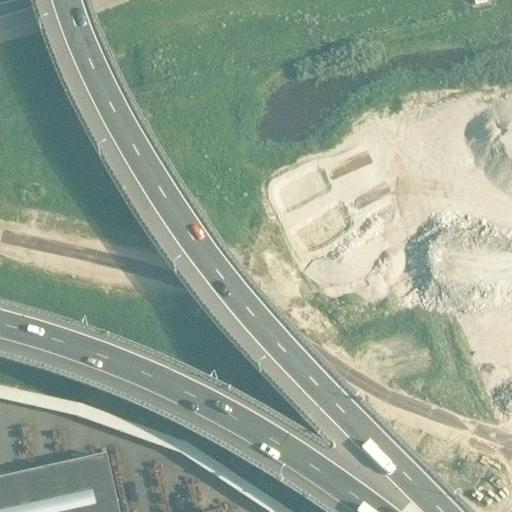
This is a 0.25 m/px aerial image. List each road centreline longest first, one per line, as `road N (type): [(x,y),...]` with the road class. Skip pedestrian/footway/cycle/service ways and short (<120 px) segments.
road 1 (motorway): [(64,0),(115,124),(187,241),(427,511)]
road 2 (motorway): [(0,338),(100,369),(214,420),(357,511)]
